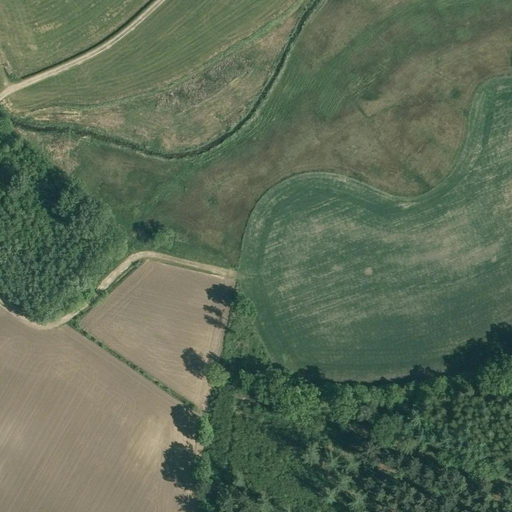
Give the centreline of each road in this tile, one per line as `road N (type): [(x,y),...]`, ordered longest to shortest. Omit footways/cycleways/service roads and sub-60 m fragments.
road 1 (track): [(240,275),(141,257),(76,313),(52,322),(0,298)]
road 2 (track): [(0,96),(99,49),(161,0)]
